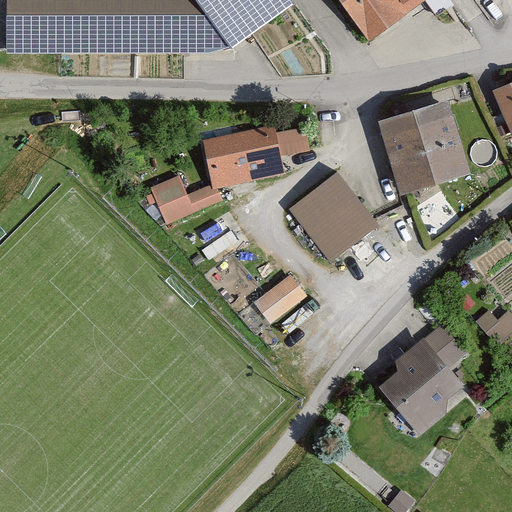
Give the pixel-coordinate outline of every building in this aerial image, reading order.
[(226,46),(193,0),(5,0),(5,45),(226,46)] [(193,0),(226,46),(292,0),(193,0)] [(340,0),(366,33),(410,0),(340,0)] [(511,76),(491,85),(511,137),(511,136),(511,76)] [(448,95),(377,115),(398,190),(469,170),(448,95)] [(306,112),(199,132),(207,180),(209,183),(217,180),(282,169),(278,151),(312,144),(306,112)] [(338,166),(287,204),(328,257),(379,219),(338,166)] [(209,183),(207,180),(186,188),(180,171),(146,184),(162,225),(225,202),(217,180),(209,183)] [(306,295),(290,271),(252,296),(268,321),(306,295)] [(494,318),(484,306),(470,318),(494,345),(511,329),(511,320),(504,311),(494,318)] [(464,352),(439,319),(391,354),(399,366),(379,381),(415,430),(468,391),(448,363),(464,352)]
